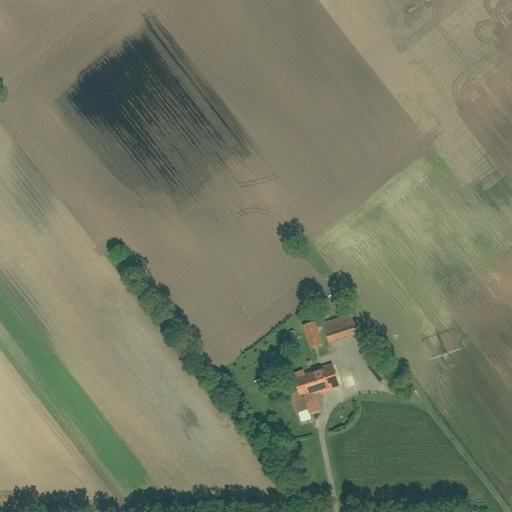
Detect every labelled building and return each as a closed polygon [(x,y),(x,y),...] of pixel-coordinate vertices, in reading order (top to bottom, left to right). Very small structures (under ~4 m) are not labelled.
[(354,315),(326,323),(332,342),(366,331),(363,319),(356,321),(354,315)] [(319,322),(306,326),(312,348),(325,344),(319,322)] [(373,348),(363,354),(384,382),(393,375),(373,348)] [(306,369),(296,372),(301,390),(304,398),(308,397),(342,386),(335,363),(327,366),(327,368),(308,374),(306,369)] [(294,392),(300,412),(311,409),(308,397),(304,398),(301,390),(294,392)]
